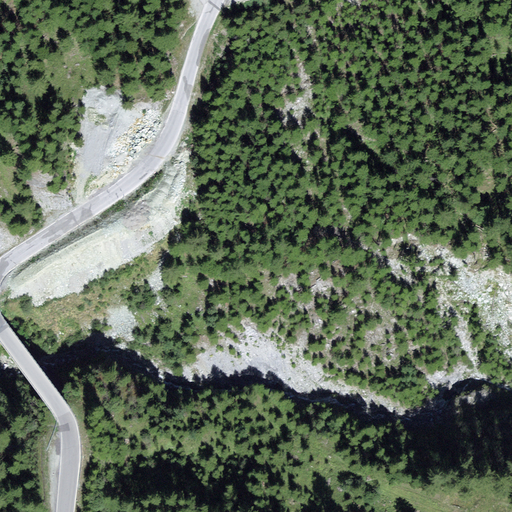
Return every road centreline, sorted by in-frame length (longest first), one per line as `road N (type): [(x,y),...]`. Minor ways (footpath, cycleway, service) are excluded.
road 1 (tertiary): [(215,0),(153,162),(0,270)]
road 2 (tertiary): [(0,328),(66,427),(64,511)]
